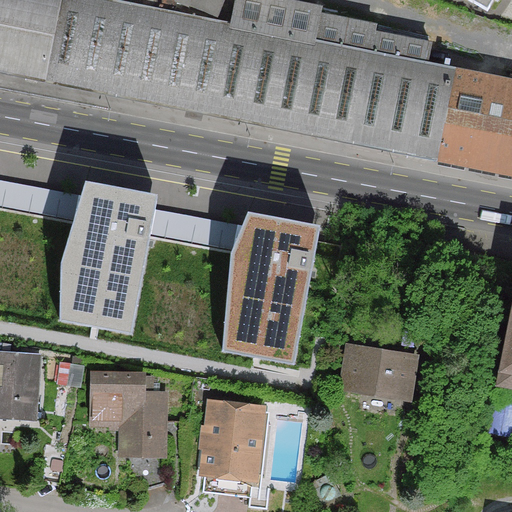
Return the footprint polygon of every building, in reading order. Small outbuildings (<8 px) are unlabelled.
[(0,0),(0,73),(53,83),(69,0),(0,0)] [(69,0),(53,83),(444,159),(461,70),(439,66),(442,47),(388,37),(389,29),(330,17),(332,7),(296,0),(239,0),(234,27),(170,14),(173,0),(69,0)] [(173,0),(170,14),(234,27),(239,0),(173,0)] [(494,0),(470,0),(489,11),(494,0)] [(511,79),(461,70),(444,159),(511,172),(511,79)] [(164,197),(84,185),(65,247),(57,332),(135,343),(164,197)] [(326,228),(246,216),(227,277),(219,362),(297,373),(326,228)] [(511,311),(489,437),(511,441),(511,311)] [(422,355),(351,345),(344,392),(416,402),(422,355)] [(0,425),(41,426),(42,356),(0,355),(0,425)] [(93,435),(120,436),(120,462),(169,462),(170,397),(150,397),(150,377),(94,377),(93,435)] [(202,478),(259,484),(267,406),(210,400),(202,478)] [(66,455),(47,452),(42,486),(60,489),(66,455)]
